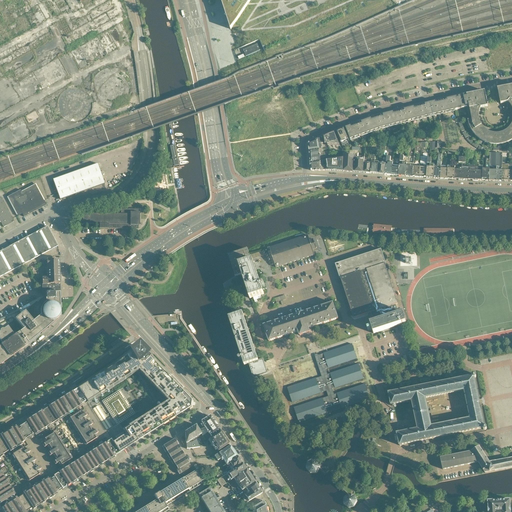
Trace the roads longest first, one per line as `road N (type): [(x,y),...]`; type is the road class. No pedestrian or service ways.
road 1 (unclassified): [(55,213),(125,191),(149,159),(150,105),(131,0)]
road 2 (residential): [(305,179),(307,137),(390,106),(511,79)]
road 3 (secondary): [(181,0),(225,203)]
road 4 (secondary): [(234,199),(191,0)]
road 5 (residential): [(49,511),(211,404)]
road 6 (tertiary): [(345,180),(511,189)]
road 7 (unclassified): [(211,404),(114,289)]
road 8 (unclassified): [(107,296),(211,404)]
road 9 (secondary): [(225,203),(106,281)]
road 10 (secondary): [(114,289),(224,212)]
road 11 (unclassified): [(279,511),(211,404)]
